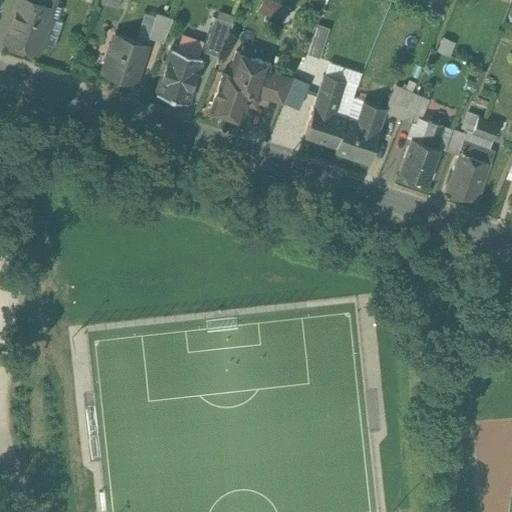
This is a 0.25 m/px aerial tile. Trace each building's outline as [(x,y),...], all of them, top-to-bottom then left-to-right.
[(33,0),(18,0),(6,36),(36,46),(50,5),(33,0)] [(172,17),(156,11),(147,34),(163,39),(172,17)] [(232,20),(214,14),(202,48),(218,54),(232,20)] [(146,41),(115,30),(102,68),(133,79),(146,41)] [(201,54),(170,44),(155,89),(186,100),(201,54)] [(236,49),(228,71),(223,69),(209,107),(240,118),(249,92),(258,95),(268,68),(270,61),(253,55),(255,49),(242,44),(239,50),(236,49)] [(292,77),(268,68),(259,93),(282,101),(283,99),(292,77)] [(345,78),(325,71),(320,84),(341,92),(345,78)] [(292,77),(283,99),(298,105),(308,81),(293,75),(292,77)] [(320,84),(319,84),(303,132),(336,142),(334,148),(335,148),(345,115),(334,111),(341,92),(320,84)] [(413,90),(398,84),(387,110),(402,116),(413,90)] [(413,90),(402,116),(413,120),(417,122),(420,115),(428,97),(413,90)] [(384,105),(363,98),(357,118),(345,115),(335,148),(368,159),(379,125),(378,125),(384,105)] [(498,122),(467,110),(460,125),(466,127),(492,137),(498,122)] [(442,123),(420,115),(417,122),(413,120),(406,134),(409,136),(410,135),(434,143),(442,123)] [(442,123),(434,143),(440,145),(444,147),(451,127),(442,123)] [(465,131),(454,127),(446,147),(457,152),(463,137),(465,131)] [(492,137),(466,127),(465,131),(463,137),(489,146),(492,137)] [(434,143),(410,135),(409,136),(396,168),(427,179),(440,145),(434,143)] [(489,146),(463,137),(457,152),(445,186),(476,198),(494,148),(489,146)] [(501,272),(487,267),(484,277),(497,281),(501,272)]
